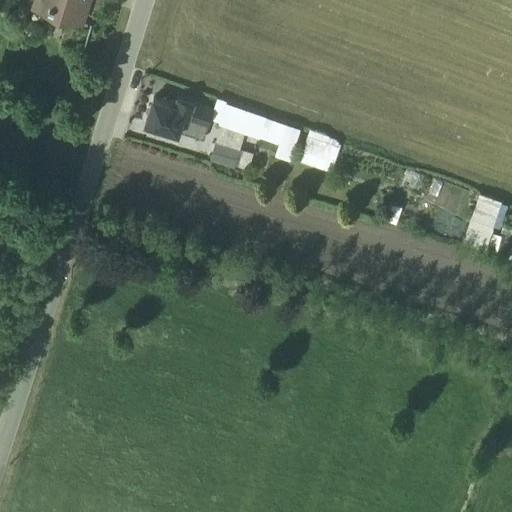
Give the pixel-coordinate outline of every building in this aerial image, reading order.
[(32,0),(31,7),(82,23),(88,0),(32,0)] [(259,134),(277,140),(280,143),(276,154),(290,159),(298,129),(217,100),(214,109),(176,97),(174,103),(153,97),(144,123),(179,135),(179,133),(203,141),(211,118),(219,121),(219,122),(221,123),(210,159),(235,167),(235,166),(247,169),(253,152),(240,148),(245,131),(259,135),(259,134)] [(336,140),(308,131),(302,150),(304,150),(300,161),(330,171),(333,161),(334,161),(339,145),(337,145),(338,141),(335,141),(336,140)] [(456,185),(426,175),(423,183),(453,193),(456,185)] [(501,201),(479,194),(467,229),(457,226),(453,239),(495,253),(500,236),(491,233),(493,225),(500,227),(507,205),(501,203),(501,201)] [(511,220),(504,218),(500,232),(511,235),(511,220)]
